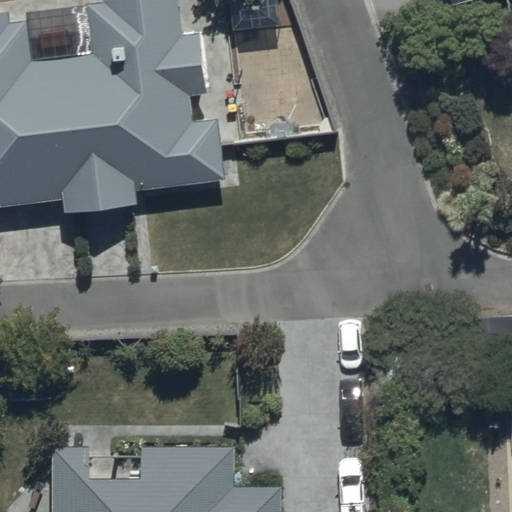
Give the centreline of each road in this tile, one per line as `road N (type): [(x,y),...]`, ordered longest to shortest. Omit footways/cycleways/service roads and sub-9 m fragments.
road 1 (residential): [(0,306),(410,292)]
road 2 (residential): [(328,0),(410,292)]
